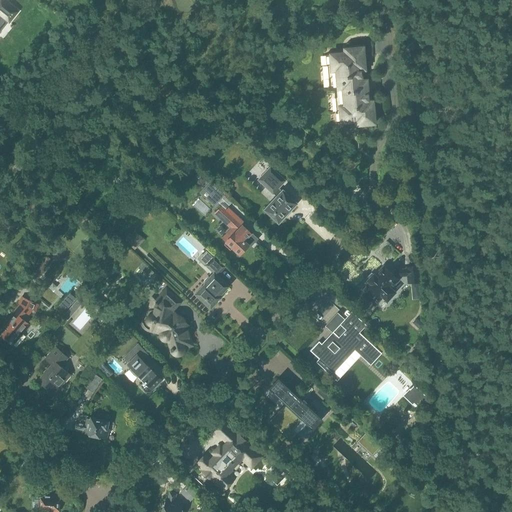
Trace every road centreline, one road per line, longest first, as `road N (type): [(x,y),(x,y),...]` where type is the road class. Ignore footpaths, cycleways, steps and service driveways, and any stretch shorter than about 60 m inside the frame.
road 1 (residential): [(101,505),(404,187)]
road 2 (residential): [(101,505),(0,404)]
